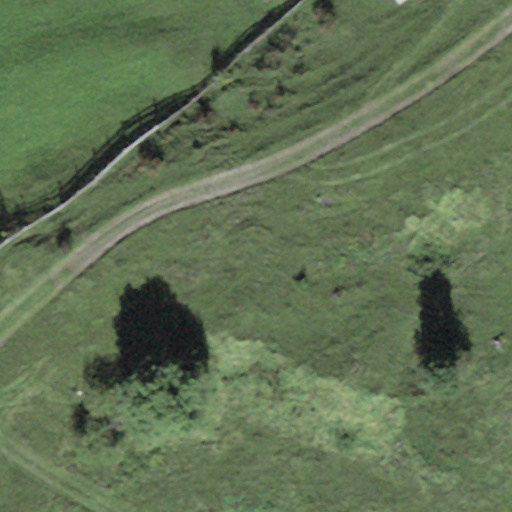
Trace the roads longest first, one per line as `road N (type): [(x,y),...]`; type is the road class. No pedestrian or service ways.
road 1 (track): [(0,337),(97,240),(173,196),(286,160),(389,108),(511,17)]
road 2 (track): [(0,442),(107,511)]
